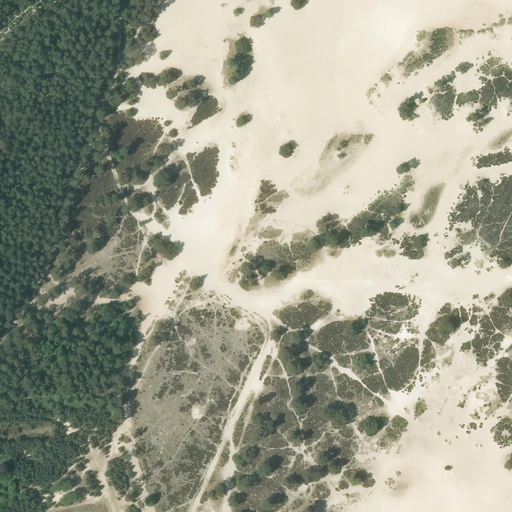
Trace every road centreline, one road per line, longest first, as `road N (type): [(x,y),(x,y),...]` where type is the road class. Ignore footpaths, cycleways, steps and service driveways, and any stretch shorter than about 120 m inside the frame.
road 1 (track): [(150,511),(121,414),(81,330),(58,309),(0,317)]
road 2 (unknown): [(93,117),(13,321)]
road 3 (track): [(274,324),(304,331),(310,348),(442,447)]
road 4 (track): [(184,266),(151,292),(17,321)]
road 5 (track): [(98,122),(123,200),(184,266)]
road 6 (unknown): [(123,0),(120,43),(93,117)]
